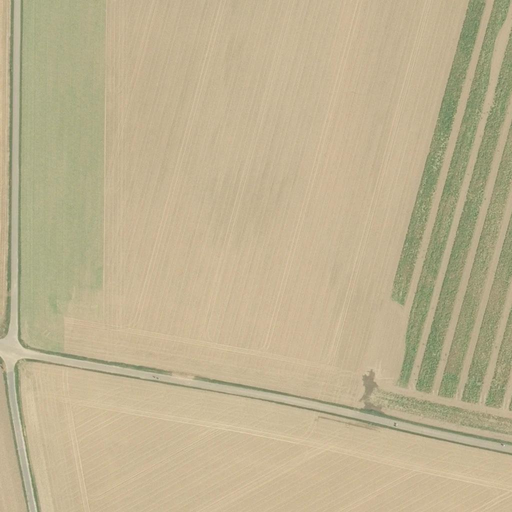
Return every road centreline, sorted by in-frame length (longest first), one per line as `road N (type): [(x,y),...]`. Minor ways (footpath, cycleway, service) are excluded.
road 1 (unclassified): [(12,354),(511,448)]
road 2 (unclassified): [(12,354),(18,0)]
road 3 (unclassified): [(33,511),(12,354)]
